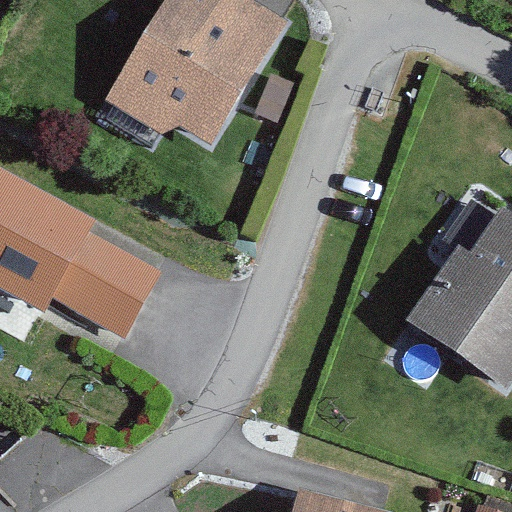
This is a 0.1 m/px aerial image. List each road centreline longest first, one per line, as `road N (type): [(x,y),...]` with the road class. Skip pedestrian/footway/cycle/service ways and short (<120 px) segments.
road 1 (residential): [(84,511),(174,453),(232,386),(262,323),(369,0)]
road 2 (residential): [(370,0),(511,68)]
